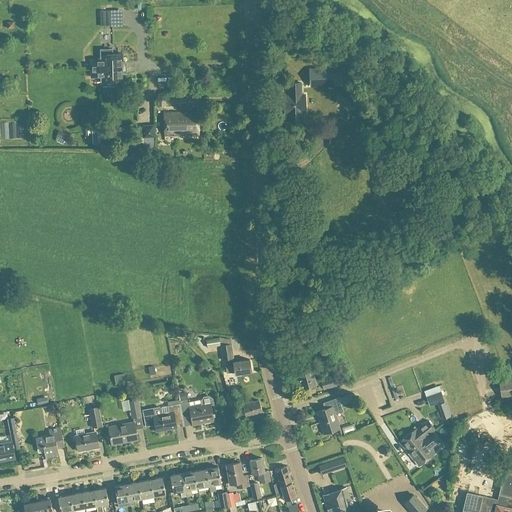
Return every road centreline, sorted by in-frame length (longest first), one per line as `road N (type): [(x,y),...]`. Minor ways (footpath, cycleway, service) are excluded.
road 1 (tertiary): [(280,411),(264,345),(250,0)]
road 2 (residential): [(0,481),(286,433)]
road 3 (residential): [(362,382),(467,344),(486,406)]
